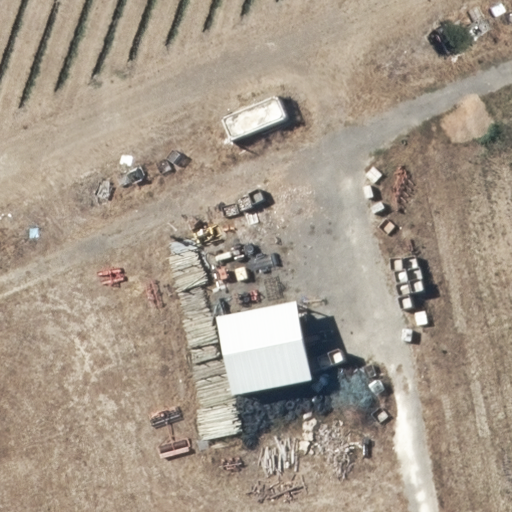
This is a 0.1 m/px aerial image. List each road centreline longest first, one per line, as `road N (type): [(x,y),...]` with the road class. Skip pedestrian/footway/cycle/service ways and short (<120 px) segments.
road 1 (track): [(511,80),(0,293)]
road 2 (track): [(428,511),(399,370),(354,237),(306,172)]
